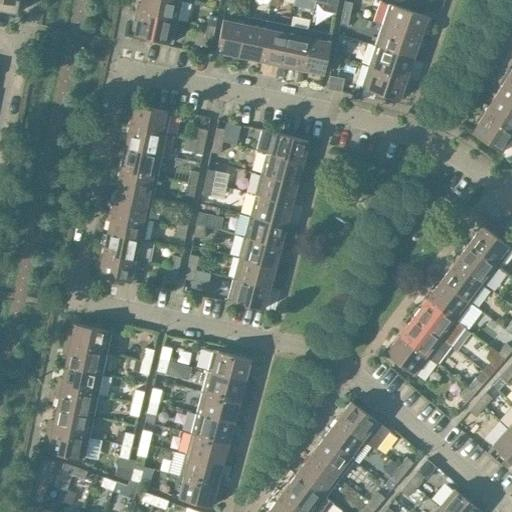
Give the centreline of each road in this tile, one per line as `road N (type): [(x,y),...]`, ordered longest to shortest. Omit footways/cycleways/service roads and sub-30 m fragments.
road 1 (residential): [(504,511),(324,360),(74,307),(124,68)]
road 2 (residential): [(511,201),(466,162),(404,131),(124,68)]
